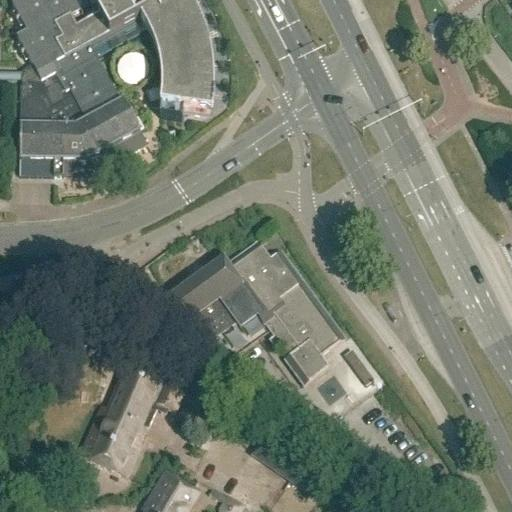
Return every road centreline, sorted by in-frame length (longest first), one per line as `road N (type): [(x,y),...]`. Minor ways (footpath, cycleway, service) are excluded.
road 1 (secondary): [(336,125),(511,474)]
road 2 (secondary): [(511,355),(385,101)]
road 3 (tertiary): [(204,175),(105,227),(68,238),(0,240)]
road 4 (tertiary): [(204,175),(323,98)]
